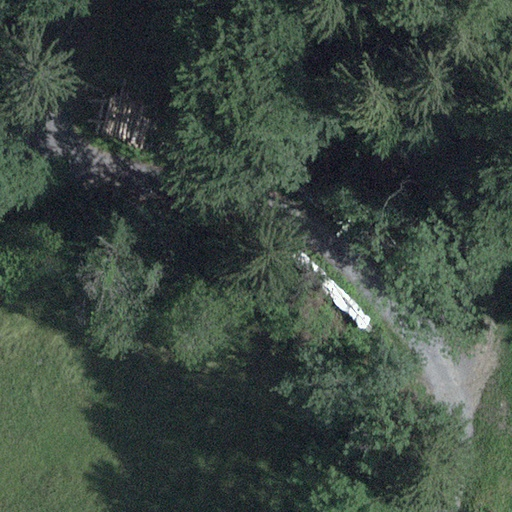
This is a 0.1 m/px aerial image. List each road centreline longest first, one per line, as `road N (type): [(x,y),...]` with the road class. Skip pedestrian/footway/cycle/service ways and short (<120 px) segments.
road 1 (track): [(273,0),(291,45),(429,240),(466,429),(446,511)]
road 2 (track): [(0,153),(55,0)]
